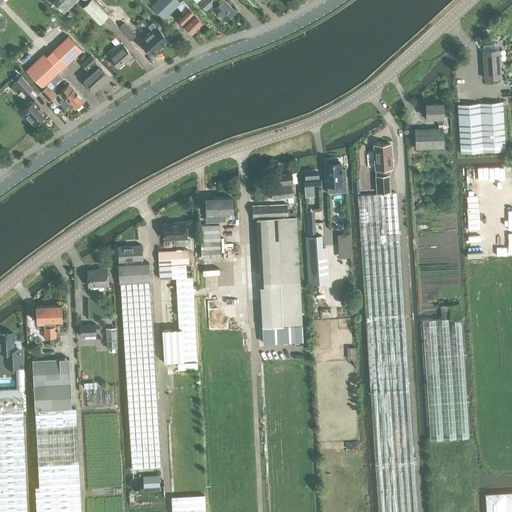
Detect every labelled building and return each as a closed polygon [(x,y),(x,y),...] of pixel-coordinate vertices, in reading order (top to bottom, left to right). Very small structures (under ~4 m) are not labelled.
[(54,0),(53,2),(64,14),(78,0),(54,0)] [(100,24),(108,16),(92,0),(90,0),(83,7),(100,24)] [(180,3),(177,0),(156,0),(151,5),(164,19),(177,7),(183,13),(178,18),(193,33),(203,23),(188,8),(182,1),(180,3)] [(194,0),(198,4),(198,3),(199,2),(206,11),(211,5),(225,21),(235,11),(225,0),(221,0),(218,4),(214,0),(194,0)] [(153,33),(142,42),(150,52),(163,42),(159,37),(163,33),(164,33),(159,29),(158,29),(152,22),(148,26),(153,31),(152,32),(153,33)] [(129,40),(135,35),(124,23),(119,27),(129,40)] [(26,69),(43,87),(82,50),(68,35),(47,56),(44,53),(26,69)] [(118,67),(132,55),(124,45),(109,57),(118,67)] [(485,79),(501,78),(499,50),(483,51),(485,79)] [(87,69),(96,61),(91,55),(81,64),(87,69)] [(82,80),(93,92),(103,83),(104,84),(110,78),(98,65),(82,80)] [(20,75),(13,82),(21,90),(18,92),(23,97),(26,95),(33,88),(20,75)] [(47,85),(40,92),(49,101),(56,95),(47,85)] [(73,89),(72,89),(68,85),(63,89),(58,94),(62,99),(65,97),(76,109),(84,101),(73,89)] [(37,125),(41,121),(40,120),(47,114),(34,99),(22,110),(35,125),(36,124),(37,125)] [(503,101),(458,105),(461,154),(505,150),(503,101)] [(426,119),(443,118),(443,102),(426,103),(426,119)] [(416,149),(444,147),(443,127),(415,128),(416,149)] [(375,144),(374,145),(374,156),(375,162),(375,169),(376,193),(390,192),(389,168),(392,168),(392,161),(392,155),(391,144),(381,144),(380,143),(376,143),(375,144)] [(334,165),(326,165),(327,178),(327,185),(328,192),(334,192),(333,185),(346,184),(345,168),(341,169),(340,168),(340,164),(339,164),(338,163),(335,163),(334,165)] [(292,178),(290,169),(274,171),(277,186),(270,187),(272,199),(288,197),(288,195),(293,195),(291,184),(293,183),(297,183),(296,177),(292,178)] [(305,196),(314,196),(314,184),(321,183),(320,173),(304,174),(305,196)] [(417,511),(402,288),(396,193),(376,193),(358,195),(378,511),(417,511)] [(206,213),(213,213),(214,221),(220,221),(219,197),(206,198),(206,213)] [(219,197),(220,221),(226,221),(225,213),(233,213),(232,197),(219,197)] [(288,204),(252,205),(253,218),(257,218),(288,216),(288,204)] [(307,214),(307,225),(316,224),(316,219),(313,219),(313,214),(307,214)] [(288,216),(257,218),(263,326),(302,325),(300,288),(297,220),(296,216),(288,216)] [(186,221),(163,222),(164,240),(181,239),(181,241),(187,241),(187,238),(186,221)] [(220,243),(219,224),(200,225),(201,257),(244,254),(243,242),(220,243)] [(316,224),(307,225),(308,236),(316,235),(316,234),(316,224)] [(350,256),(350,249),(348,249),(347,231),(337,231),(338,256),(350,256)] [(308,236),(308,249),(323,248),(322,233),(316,234),(316,235),(308,236)] [(124,264),(124,260),(142,260),(141,245),(117,246),(118,261),(119,261),(119,264),(118,264),(119,282),(120,282),(131,468),(162,467),(150,280),(149,262),(124,264)] [(310,279),(318,279),(330,278),(329,248),(323,248),(308,249),(310,279)] [(176,250),(158,252),(159,278),(172,277),(171,264),(189,263),(188,249),(176,250)] [(179,329),(162,330),(164,362),(196,360),(193,288),(191,263),(189,263),(171,264),(172,277),(176,277),(179,329)] [(89,285),(107,284),(106,270),(88,270),(89,285)] [(49,305),(51,337),(56,337),(56,326),(55,326),(55,320),(63,320),(62,304),(49,305)] [(440,306),(441,317),(460,317),(459,304),(440,305),(440,306)] [(45,337),(51,337),(49,305),(36,305),(36,321),(44,321),(45,337)] [(430,440),(469,437),(461,318),(423,320),(430,440)] [(80,336),(96,335),(95,323),(79,324),(80,336)] [(106,327),(106,346),(117,346),(116,326),(106,327)] [(0,331),(0,351),(5,351),(5,367),(19,366),(20,366),(19,349),(14,349),(13,331),(0,331)] [(355,347),(347,347),(348,360),(355,359),(355,347)] [(59,359),(32,360),(35,410),(39,486),(35,487),(36,511),(81,511),(75,408),(71,408),(69,358),(59,358),(59,359)] [(0,511),(26,511),(23,408),(22,395),(0,395),(0,511)] [(157,475),(143,475),(143,489),(158,488),(157,475)] [(511,511),(511,491),(485,493),(486,511),(511,511)] [(204,511),(204,495),(172,497),(172,511),(204,511)]
